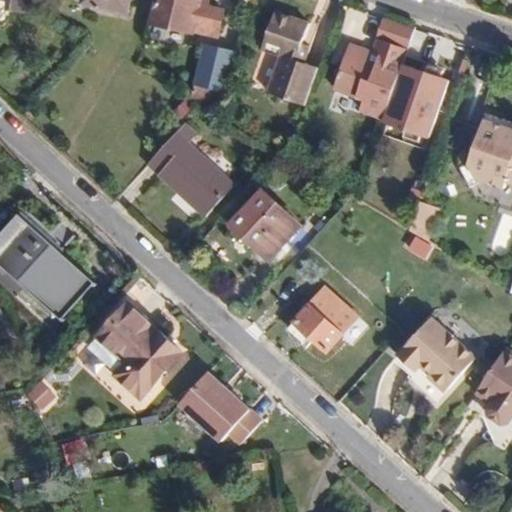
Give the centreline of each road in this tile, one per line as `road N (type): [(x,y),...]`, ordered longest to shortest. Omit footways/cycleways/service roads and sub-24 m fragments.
road 1 (residential): [(0,121),(432,511)]
road 2 (residential): [(394,0),(511,40)]
